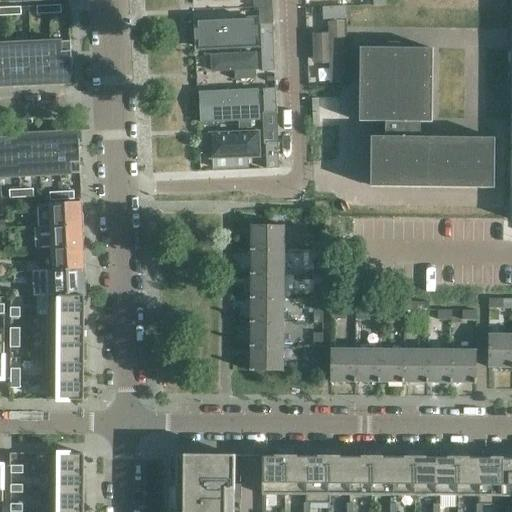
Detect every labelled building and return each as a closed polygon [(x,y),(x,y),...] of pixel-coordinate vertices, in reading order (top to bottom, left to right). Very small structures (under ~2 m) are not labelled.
[(61,13),(61,5),(49,6),(49,14),(61,13)] [(49,14),(49,6),(37,6),(37,14),(49,14)] [(347,19),(346,7),(346,6),(322,7),(323,20),(347,19)] [(0,16),(9,16),(9,8),(0,7),(0,16)] [(21,15),(21,7),(9,8),(9,16),(21,15)] [(256,19),(196,22),(197,48),(257,45),(256,19)] [(344,23),(329,24),(330,35),(313,35),(314,60),(330,60),(331,80),(346,80),(344,23)] [(273,24),(260,25),(261,47),(274,47),(273,24)] [(71,52),(70,41),(52,42),(53,83),(73,82),(71,52)] [(53,83),(52,42),(32,43),(34,84),(53,83)] [(34,84),(32,43),(11,44),(13,84),(34,84)] [(0,85),(13,84),(11,44),(0,44),(0,85)] [(274,47),(261,47),(262,71),(275,71),(274,47)] [(433,48),(360,47),(360,121),(386,121),(385,137),(371,136),(371,186),(494,187),(495,138),(421,137),(421,122),(432,122),(433,48)] [(256,53),(212,55),(212,71),(257,69),(256,53)] [(276,88),(263,89),(264,113),(277,112),(276,88)] [(259,90),(200,93),(201,109),(227,107),(228,119),(252,118),(251,106),(259,106),(259,90)] [(80,162),(79,133),(60,134),(62,174),(80,173),(80,162)] [(62,174),(60,134),(39,135),(41,175),(62,174)] [(41,175),(39,135),(19,136),(21,176),(41,175)] [(0,177),(21,176),(19,136),(0,136),(0,177)] [(261,138),(204,140),(205,170),(262,168),(261,138)] [(278,144),(265,145),(266,169),(279,168),(278,144)] [(21,198),(21,189),(9,190),(9,198),(21,198)] [(21,189),(21,198),(34,197),(33,189),(21,189)] [(74,199),(74,191),(62,192),(62,200),(74,199)] [(62,200),(62,192),(49,192),(50,201),(62,200)] [(83,215),(80,212),(80,203),(38,205),(39,227),(50,226),(81,225),(81,223),(83,220),(83,215)] [(84,242),(84,236),(81,234),(81,225),(50,226),(39,227),(36,227),(37,249),(52,248),(82,247),(82,245),(84,242)] [(251,249),(251,250),(285,250),(285,230),(285,226),(251,226),(251,227),(252,227),(252,249),(251,249)] [(314,237),(314,251),(324,251),(324,238),(314,237)] [(85,263),(85,258),(82,255),(82,247),(52,248),(53,270),(66,269),(83,268),(83,266),(85,263)] [(251,273),(251,274),(284,274),(285,250),(251,250),(251,251),(251,272),(251,273)] [(322,260),(313,260),(313,275),(322,275),(322,260)] [(49,270),(33,271),(34,296),(48,296),(49,295),(84,294),(84,289),(86,286),(86,281),(83,278),(83,268),(66,269),(53,270),(49,270)] [(250,297),(250,298),(284,298),(284,274),(251,274),(250,275),(251,275),(251,297),(250,297)] [(322,284),(313,284),(313,298),(322,298),(322,284)] [(48,316),(43,316),(43,317),(84,318),(84,296),(49,295),(48,296),(48,316)] [(250,321),(250,322),(284,322),(284,298),(250,298),(250,299),(251,299),(251,321),(250,321)] [(488,309),(489,309),(503,308),(503,298),(489,299),(488,309)] [(402,311),(402,302),(388,302),(388,311),(402,311)] [(417,302),(412,302),(412,312),(417,312),(429,312),(429,302),(417,302)] [(20,308),(10,308),(10,317),(20,317),(20,308)] [(322,310),(313,309),(313,324),(322,324),(322,310)] [(330,319),(332,319),(346,319),(345,309),(331,309),(330,319)] [(356,319),(358,319),(371,319),(371,309),(357,309),(356,319)] [(462,320),(476,320),(477,320),(477,310),(462,310),(462,320)] [(452,320),(452,311),(438,311),(438,320),(452,320)] [(84,318),(43,317),(43,338),(84,338),(84,318)] [(250,344),(250,346),(284,346),(284,322),(250,322),(250,323),(251,323),(251,344),(250,344)] [(20,328),(10,328),(10,338),(20,338),(20,328)] [(322,333),(313,333),(313,347),(322,347),(322,333)] [(489,334),(488,367),(489,367),(511,366),(511,333),(493,334),(489,334)] [(20,338),(10,338),(10,347),(20,347),(20,338)] [(84,338),(43,338),(43,358),(84,358),(84,338)] [(284,346),(250,346),(250,347),(251,347),(251,368),(250,369),(250,371),(284,371),(283,366),(284,366),(284,346)] [(331,349),(331,381),(354,382),(354,383),(355,383),(355,348),(336,348),(336,349),(331,349)] [(355,348),(355,383),(356,383),(356,382),(378,382),(378,383),(379,383),(380,349),(355,348)] [(380,349),(379,383),(380,383),(380,382),(402,382),(402,383),(403,383),(404,349),(380,349)] [(404,349),(403,383),(404,383),(404,382),(426,382),(426,383),(428,383),(428,349),(404,349)] [(428,349),(428,383),(428,382),(450,382),(450,383),(452,383),(452,349),(428,349)] [(452,349),(452,383),(452,382),(474,382),(474,383),(476,383),(476,350),(472,350),(452,349)] [(322,357),(313,357),(313,371),(322,371),(322,357)] [(84,358),(43,358),(43,378),(84,379),(84,358)] [(20,369),(10,369),(10,378),(20,378),(20,369)] [(20,378),(10,378),(10,388),(20,388),(20,378)] [(84,379),(43,378),(43,380),(47,380),(48,400),(83,400),(83,389),(84,379)] [(84,454),(48,453),(48,474),(84,474),(84,454)] [(177,454),(176,457),(176,482),(176,487),(176,511),(175,511),(234,511),(235,489),(235,455),(227,455),(177,454)] [(284,455),(262,455),(262,494),(284,495),(284,455)] [(306,456),(284,455),(284,495),(306,495),(306,456)] [(330,456),(306,456),(306,495),(305,503),(329,503),(330,495),(330,456)] [(351,456),(330,456),(330,495),(351,495),(351,456)] [(351,456),(351,495),(372,495),(372,456),(351,456)] [(372,456),(372,495),(393,496),(394,456),(372,456)] [(415,457),(394,456),(393,496),(415,496),(415,457)] [(436,457),(415,457),(415,496),(436,496),(436,457)] [(457,457),(436,457),(436,496),(457,496),(457,457)] [(479,457),(457,457),(457,496),(478,496),(479,457)] [(503,457),(479,457),(478,496),(478,504),(503,504),(503,485),(503,457)] [(511,457),(503,457),(503,485),(511,485),(511,457)] [(23,466),(11,465),(11,473),(23,474),(23,466)] [(84,474),(48,474),(48,493),(84,493),(84,474)] [(23,485),(11,485),(10,493),(22,493),(23,485)] [(83,511),(84,493),(48,493),(47,511),(83,511)]
